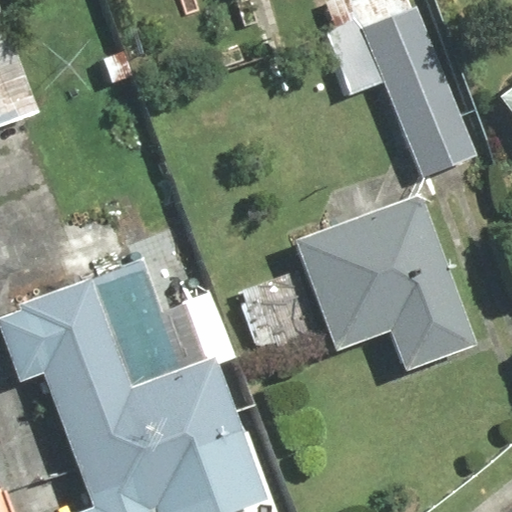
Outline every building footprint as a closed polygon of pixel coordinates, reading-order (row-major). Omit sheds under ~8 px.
[(407,5),(404,0),(316,0),(329,37),(322,39),(342,101),(382,87),(414,182),(471,164),(417,2),(407,5)] [(0,6),(0,132),(35,123),(0,6)] [(263,79),(223,99),(248,149),(288,129),(263,79)] [(511,86),(493,101),(511,125),(511,86)] [(300,137),(263,153),(283,201),(321,185),(300,137)] [(421,203),(287,242),(324,359),(383,341),(394,376),(467,353),(421,203)] [(36,367),(84,503),(59,511),(178,511),(257,484),(213,362),(227,357),(204,291),(169,303),(155,308),(137,257),(0,305),(0,330),(16,374),(36,367)]
